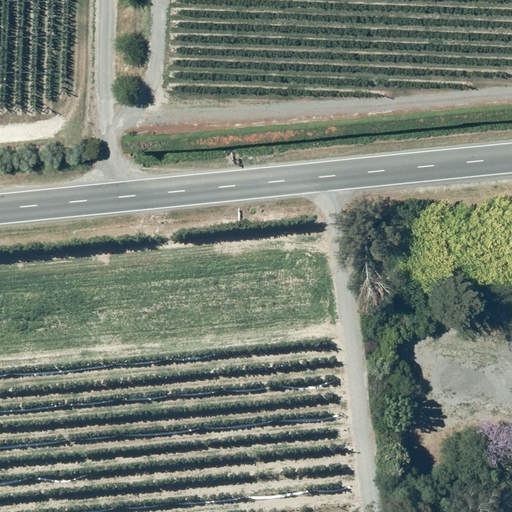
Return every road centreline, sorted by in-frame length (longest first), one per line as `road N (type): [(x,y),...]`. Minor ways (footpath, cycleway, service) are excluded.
road 1 (tertiary): [(511,148),(0,201)]
road 2 (unknown): [(314,168),(355,511)]
road 3 (unknown): [(96,191),(91,0)]
